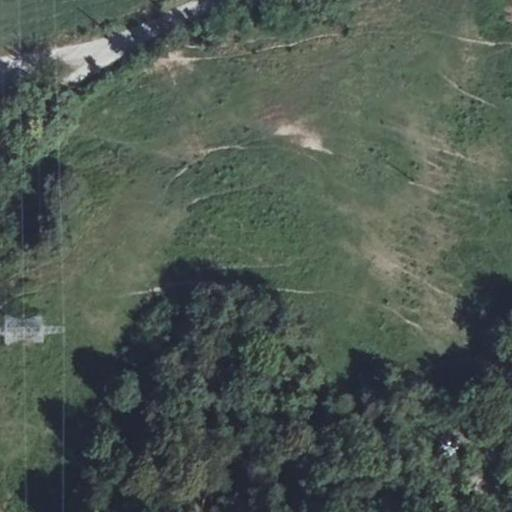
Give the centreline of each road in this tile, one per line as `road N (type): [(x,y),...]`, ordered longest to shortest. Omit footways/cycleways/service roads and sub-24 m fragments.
road 1 (unclassified): [(0,69),(119,45),(226,0)]
road 2 (track): [(119,45),(0,135)]
